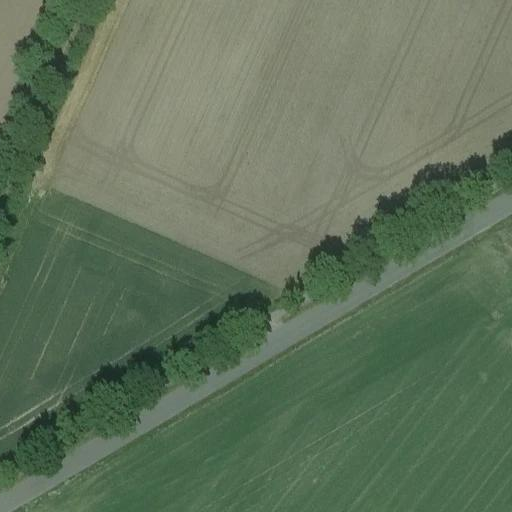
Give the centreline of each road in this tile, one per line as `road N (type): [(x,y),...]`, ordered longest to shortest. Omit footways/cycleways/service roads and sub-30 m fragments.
road 1 (unclassified): [(0,504),(511,201)]
road 2 (track): [(0,203),(89,0)]
